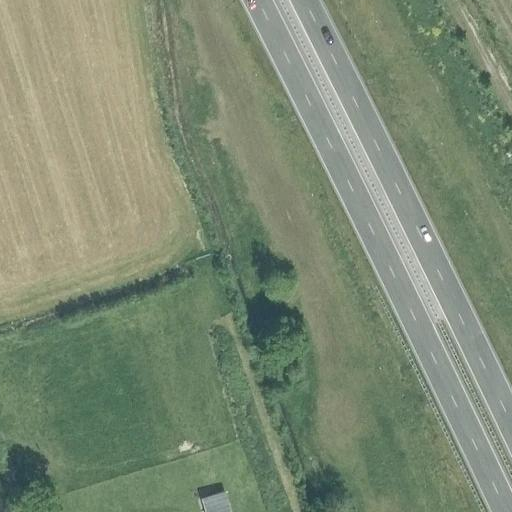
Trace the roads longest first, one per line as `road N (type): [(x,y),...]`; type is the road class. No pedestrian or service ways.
road 1 (trunk): [(255,0),(503,511)]
road 2 (trunk): [(511,431),(304,0)]
